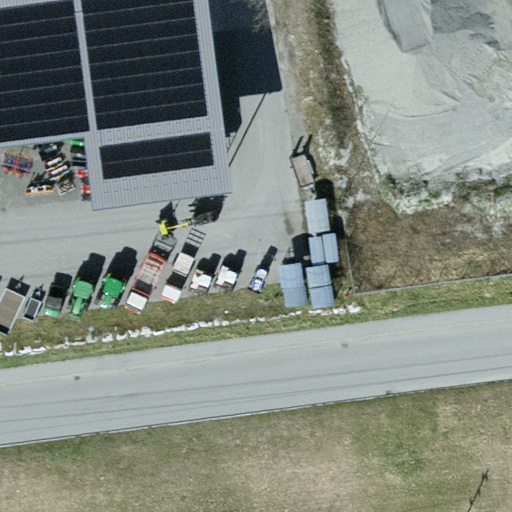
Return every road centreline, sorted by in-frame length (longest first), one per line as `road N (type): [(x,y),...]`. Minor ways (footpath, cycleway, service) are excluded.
road 1 (unclassified): [(511,355),(467,354),(0,417)]
road 2 (unknown): [(247,0),(268,183)]
